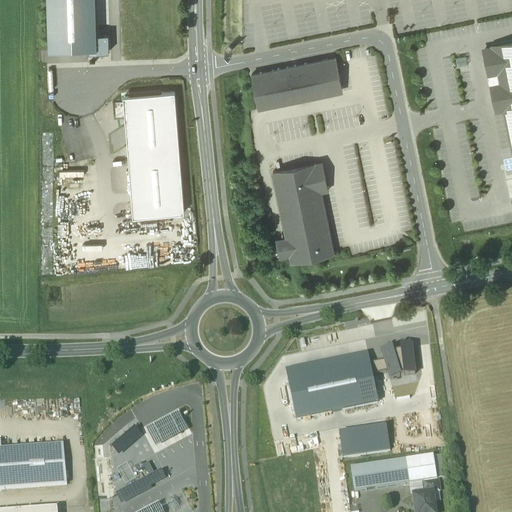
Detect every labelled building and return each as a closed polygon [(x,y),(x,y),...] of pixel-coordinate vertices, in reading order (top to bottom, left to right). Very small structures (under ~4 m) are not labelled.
[(95,33),(94,0),(47,0),(49,52),(109,51),(109,33),(95,33)] [(511,42),(492,46),(493,55),(504,109),(511,146),(511,42)] [(504,109),(493,55),(485,57),(496,111),(504,109)] [(331,58),(251,74),(258,105),(338,89),(331,58)] [(185,216),(175,96),(126,100),(136,220),(185,216)] [(322,161),(273,171),(287,242),(277,244),(280,258),(290,256),(291,263),(334,254),(321,191),(328,190),(322,161)] [(370,365),(373,376),(388,373),(390,380),(403,376),(415,375),(412,347),(402,349),(402,352),(393,354),(392,351),(382,354),(385,361),(370,365)] [(373,376),(370,365),(288,382),(297,421),(378,404),(373,376)] [(178,438),(190,432),(178,409),(168,414),(156,420),(145,426),(157,449),(168,443),(178,438)] [(386,428),(339,435),(343,458),(390,451),(386,428)] [(135,431),(112,450),(119,458),(142,439),(135,431)] [(2,451),(0,451),(0,491),(67,486),(64,446),(2,451)] [(434,457),(406,461),(409,485),(423,483),(437,481),(434,457)] [(406,461),(351,470),(354,493),(409,485),(406,461)] [(161,473),(117,497),(121,505),(165,481),(161,473)] [(437,481),(423,483),(424,495),(433,494),(440,493),(438,480),(437,481)] [(424,495),(414,497),(415,511),(435,511),(433,494),(424,495)]
